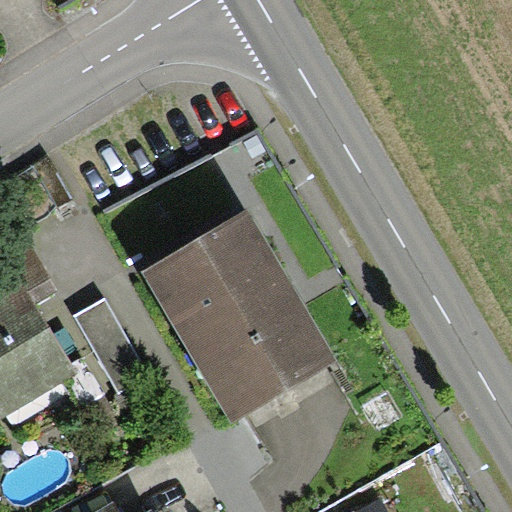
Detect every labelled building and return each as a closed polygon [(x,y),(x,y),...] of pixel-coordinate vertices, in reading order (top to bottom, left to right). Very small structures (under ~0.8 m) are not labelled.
[(249,211),(143,274),(231,423),(337,360),(249,211)] [(29,248),(0,264),(0,408),(2,412),(71,372),(31,304),(55,290),(29,248)] [(105,299),(75,316),(118,390),(149,372),(105,299)] [(389,511),(381,497),(354,511),(389,511)] [(124,511),(119,502),(101,511),(155,511),(152,506),(141,511),(124,511)]
